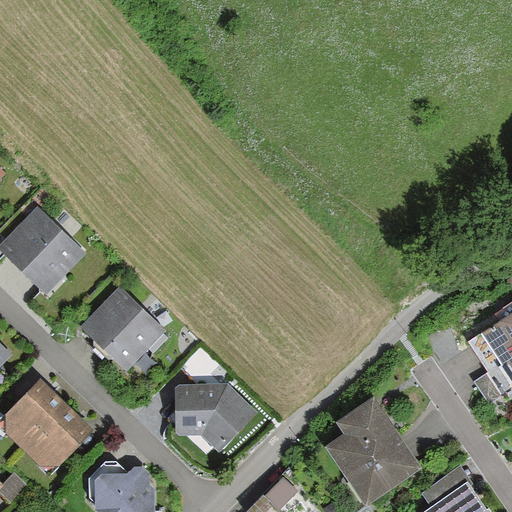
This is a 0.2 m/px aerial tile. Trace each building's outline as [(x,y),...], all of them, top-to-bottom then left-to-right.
[(87,255),(37,208),(0,246),(0,248),(49,295),(87,255)] [(119,283),(79,322),(125,367),(164,328),(119,283)] [(485,406),(511,389),(511,301),(500,309),(506,318),(463,343),(486,382),(475,389),(485,406)] [(91,417),(38,367),(6,398),(5,421),(39,452),(57,451),(91,417)] [(224,373),(176,377),(175,423),(200,427),(217,441),(254,401),(224,373)] [(353,428),(328,444),(348,476),(353,473),(367,495),(412,467),(390,432),(384,436),(368,410),(349,422),(353,428)] [(92,468),(90,492),(111,511),(150,511),(153,478),(146,465),(137,455),(127,459),(102,455),(92,468)] [(306,511),(314,507),(291,473),(270,498),(270,511),(306,511)] [(456,493),(444,477),(421,494),(431,509),(427,511),(479,511),(463,488),(456,493)] [(24,511),(15,502),(4,511),(24,511)]
